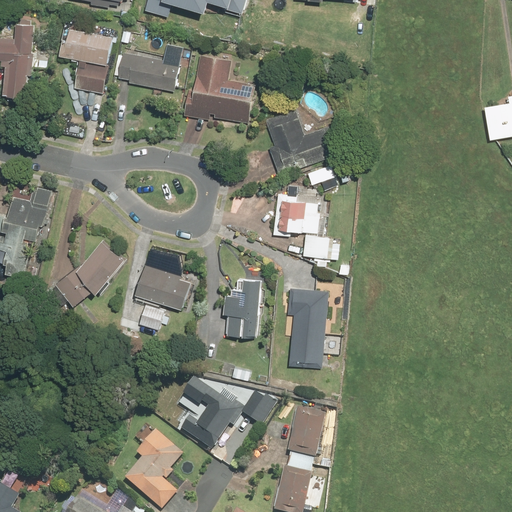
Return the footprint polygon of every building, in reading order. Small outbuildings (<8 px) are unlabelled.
[(173,0),(210,12),(213,1),(246,11),(249,0),(173,0)] [(8,98),(31,99),(35,24),(18,23),(18,38),(0,36),(0,60),(10,61),(8,98)] [(115,37),(69,27),(63,56),(77,59),(71,86),(104,93),(115,37)] [(125,52),(120,78),(178,89),(183,64),(125,52)] [(191,89),(186,112),(250,124),(258,85),(229,79),(233,60),(203,54),(197,90),(191,89)] [(511,102),(488,106),(493,138),(511,135),(511,92),(511,97),(511,102)] [(297,110),(266,121),(284,173),(344,153),(335,125),(306,135),(297,110)] [(333,163),(309,172),(314,184),(338,175),(333,163)] [(34,277),(54,189),(36,185),(32,199),(13,194),(1,246),(11,249),(6,271),(34,277)] [(300,195),(281,193),(277,232),(322,236),(325,203),(300,201),(300,195)] [(60,281),(77,304),(97,290),(101,293),(129,258),(106,239),(82,267),(81,265),(60,281)] [(194,280),(145,264),(136,294),(185,310),(194,280)] [(261,335),(264,279),(247,278),(245,296),(233,295),(230,333),(261,335)] [(293,365),(324,368),(330,291),(293,288),(291,314),(297,314),(293,365)] [(168,310),(147,304),(142,321),(162,327),(168,310)] [(218,314),(205,313),(204,332),(217,333),(218,314)] [(252,369),(236,368),(235,380),(251,381),(252,369)] [(183,428),(216,451),(244,412),(265,424),(279,402),(258,389),(247,406),(238,400),(235,404),(197,377),(186,392),(210,409),(201,421),(192,415),(183,428)] [(302,407),(291,450),(319,457),(329,414),(302,407)] [(128,477),(164,509),(181,490),(166,477),(187,454),(159,430),(140,452),(145,457),(128,477)] [(288,467),(278,511),(283,511),(306,511),(316,473),(288,467)] [(3,484),(0,488),(0,511),(21,511),(15,508),(23,495),(3,484)] [(135,511),(125,506),(121,511),(108,511),(82,496),(71,511),(135,511)]
